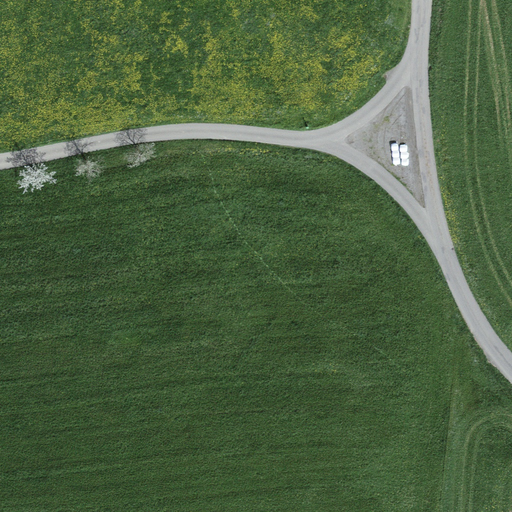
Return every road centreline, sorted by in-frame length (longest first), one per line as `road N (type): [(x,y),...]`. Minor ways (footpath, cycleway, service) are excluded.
road 1 (unclassified): [(314,139),(238,129),(156,131),(0,160)]
road 2 (unclassified): [(435,229),(416,43)]
road 3 (unclassified): [(511,367),(475,323),(435,229)]
road 4 (unclassified): [(435,229),(380,173),(314,139)]
road 5 (unclassified): [(416,43),(384,95),(356,121),(314,139)]
